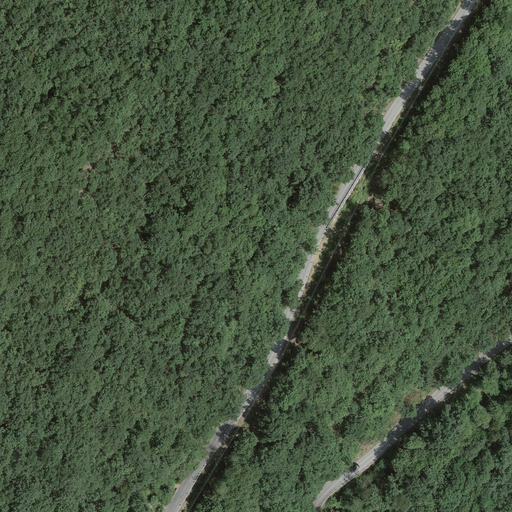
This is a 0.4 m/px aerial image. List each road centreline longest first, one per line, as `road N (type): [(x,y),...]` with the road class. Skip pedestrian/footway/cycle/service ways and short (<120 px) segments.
road 1 (tertiary): [(469,0),(328,214),(262,374),(170,511)]
road 2 (tertiary): [(310,511),(329,485),(511,336)]
